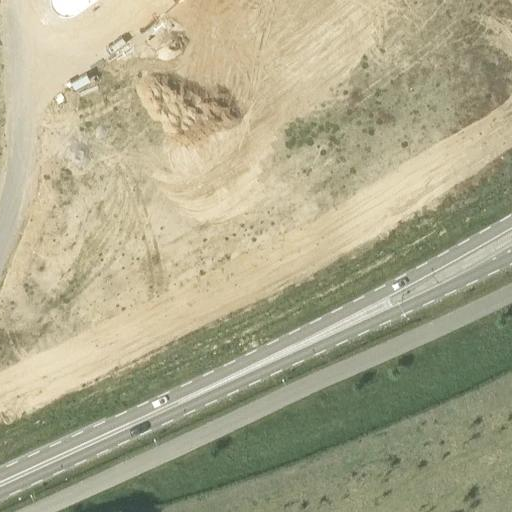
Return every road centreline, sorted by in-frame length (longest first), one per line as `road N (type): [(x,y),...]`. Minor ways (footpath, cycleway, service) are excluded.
road 1 (unclassified): [(39,511),(511,292)]
road 2 (primary): [(511,222),(176,403)]
road 3 (primary): [(176,403),(248,381),(511,257)]
road 4 (unclassified): [(12,0),(19,153),(0,230)]
road 5 (primary): [(176,403),(0,485)]
